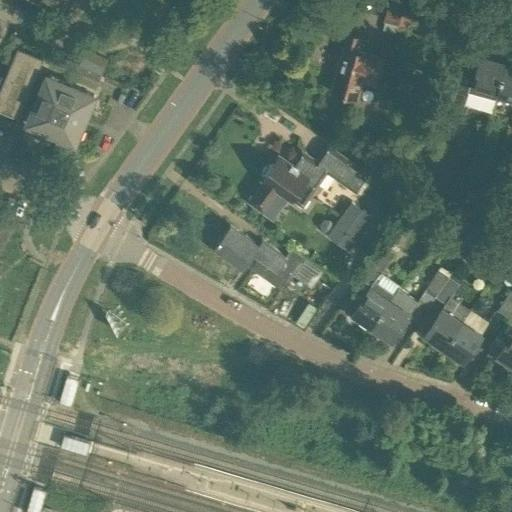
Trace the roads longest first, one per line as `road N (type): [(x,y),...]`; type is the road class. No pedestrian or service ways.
road 1 (residential): [(511,418),(313,353),(121,241)]
road 2 (secondary): [(0,488),(50,322),(100,225)]
road 3 (secondary): [(100,225),(259,0)]
road 4 (secondary): [(100,225),(36,291),(0,315)]
